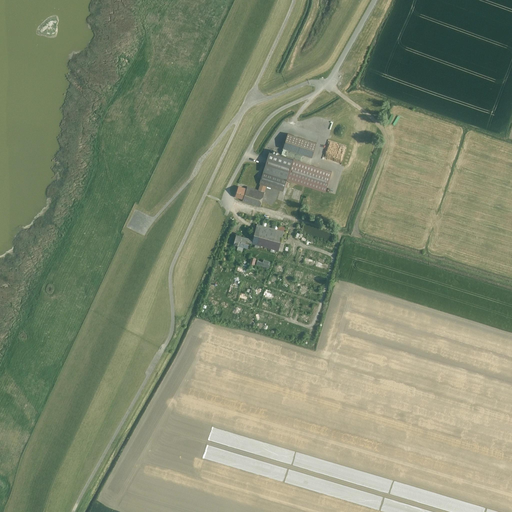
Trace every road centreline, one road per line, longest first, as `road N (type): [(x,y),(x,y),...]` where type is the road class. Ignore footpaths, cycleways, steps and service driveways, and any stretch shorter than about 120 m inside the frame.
road 1 (track): [(205,194),(170,271),(169,338),(74,511)]
road 2 (residential): [(221,202),(268,119),(328,82),(374,0)]
road 3 (track): [(355,234),(511,285)]
road 4 (track): [(244,110),(166,207),(145,223),(138,218)]
